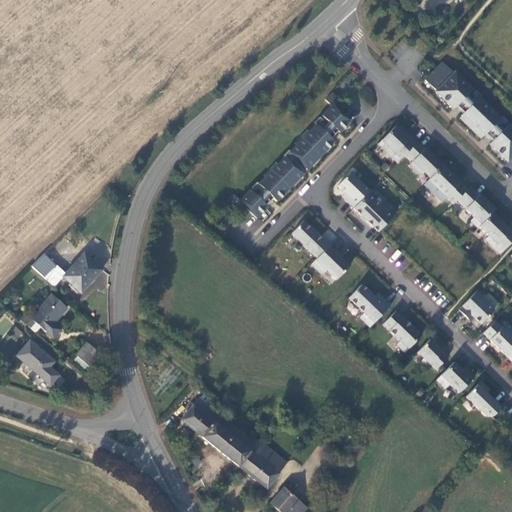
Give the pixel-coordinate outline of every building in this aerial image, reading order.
[(488,142),(507,160),(511,154),(511,127),(507,122),(501,128),(499,126),(505,120),(500,115),(498,116),(477,96),(479,94),(473,89),(467,96),(465,94),(470,88),(452,70),(451,71),(440,61),(423,79),(434,89),(433,90),(451,108),(454,105),(461,112),(459,114),(460,115),(480,134),(481,135),(484,132),(491,139),(488,142)] [(241,205),(255,218),(266,207),(264,205),(271,198),(275,201),(277,198),(275,196),(280,191),(283,193),(293,182),(291,179),(296,174),(299,176),(301,173),(291,164),(289,161),(293,157),(296,159),(306,169),(309,166),(306,164),(311,158),(314,161),(325,149),(322,147),(327,141),(330,144),(332,141),(329,138),(336,130),(337,132),(348,121),(335,108),(340,102),(330,92),(323,99),(330,105),(320,115),(326,121),(324,123),(317,117),(312,122),(314,124),(307,131),(306,129),(293,142),(295,144),(288,151),(287,150),(281,155),(283,157),(276,164),(275,162),(263,175),(264,176),(257,184),(255,182),(250,188),(256,194),(254,196),(248,190),(239,201),(232,195),(226,201),(236,211),(241,205)] [(480,134),(460,115),(458,118),(478,136),(480,134)] [(416,141),(396,122),(376,143),(396,162),(404,153),(416,141)] [(441,164),(416,141),(404,153),(411,160),(407,164),(418,174),(421,170),(428,177),(441,164)] [(465,188),(441,164),(428,177),(423,183),(441,201),(445,196),(452,203),(455,199),(465,188)] [(369,189),(349,171),(336,186),(343,192),(346,195),(343,199),(378,231),(391,217),(385,211),(388,208),(380,200),(377,203),(366,193),(369,189)] [(469,185),(465,188),(474,197),(478,193),(469,185)] [(474,197),(465,188),(455,199),(473,216),(469,219),(476,226),(478,225),(490,212),(494,208),(478,193),(474,197)] [(511,238),(511,232),(490,212),(478,225),(487,234),(484,238),(499,252),(511,238)] [(327,246),(302,221),(290,233),(316,258),(327,246)] [(335,279),(348,265),(327,246),(316,258),(310,264),(320,273),(324,269),(335,279)] [(64,272),(61,276),(80,294),(103,270),(83,252),(64,272)] [(44,253),(31,266),(44,278),(56,265),(44,253)] [(56,265),(44,278),(52,285),(61,276),(64,272),(56,265)] [(361,284),(348,298),(363,312),(359,317),(369,326),(390,304),(383,298),(379,302),(361,284)] [(480,323),(493,309),(481,298),(484,294),(477,287),(458,308),(469,319),(473,316),(480,323)] [(25,313),(19,320),(29,329),(34,323),(39,328),(53,339),(61,330),(54,324),(67,309),(50,294),(30,317),(25,313)] [(395,310),(382,324),(399,340),(396,344),(404,352),(421,334),(395,310)] [(506,355),(511,349),(511,336),(508,333),(511,328),(511,327),(505,321),(501,326),(494,319),(482,332),(506,355)] [(29,329),(35,333),(39,328),(34,323),(29,329)] [(435,369),(447,356),(429,338),(417,351),(423,357),(420,360),(427,366),(429,364),(435,369)] [(55,362),(29,340),(14,356),(50,388),(60,376),(50,367),(55,362)] [(99,353),(86,342),(75,355),(88,366),(99,353)] [(449,382),(459,391),(474,375),(468,368),(464,372),(462,369),(453,361),(436,379),(445,387),(449,382)] [(489,418),(500,406),(485,392),(489,389),(480,380),(465,395),(489,418)] [(180,420),(236,467),(254,444),(197,398),(180,420)] [(280,462),(260,444),(257,447),(255,445),(254,444),(236,467),(263,490),(270,481),(275,475),(272,473),(278,465),(280,462)] [(268,504),(277,511),(301,511),(304,510),(281,490),(268,504)]
